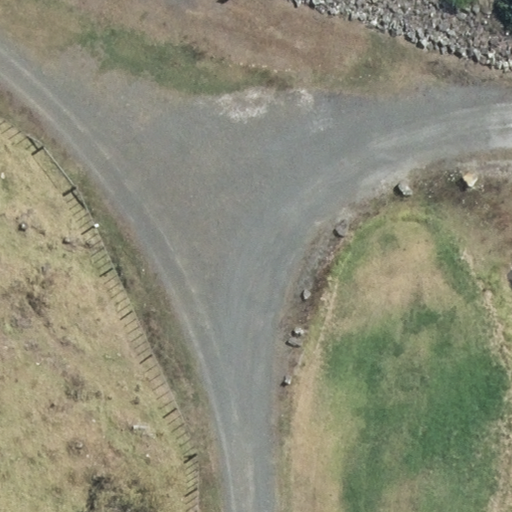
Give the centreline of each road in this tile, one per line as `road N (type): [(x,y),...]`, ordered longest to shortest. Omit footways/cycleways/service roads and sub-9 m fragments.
road 1 (track): [(248,511),(222,294),(26,59),(0,44)]
road 2 (track): [(511,135),(397,151),(310,194),(222,294)]
